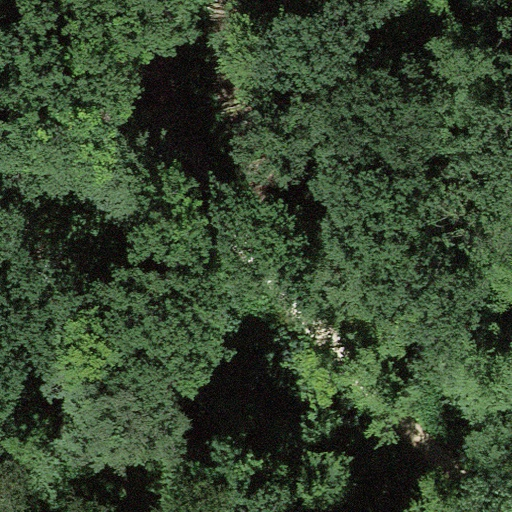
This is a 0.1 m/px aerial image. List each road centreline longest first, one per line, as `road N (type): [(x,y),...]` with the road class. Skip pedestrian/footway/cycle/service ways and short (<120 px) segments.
road 1 (track): [(491,511),(332,345),(176,150),(159,65),(161,0)]
road 2 (track): [(154,0),(0,295)]
road 3 (track): [(146,511),(39,212)]
